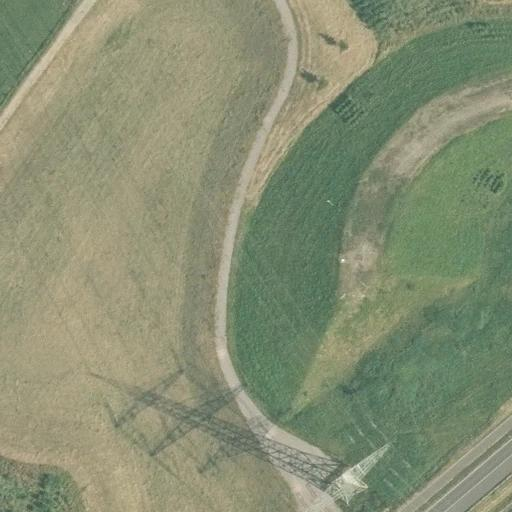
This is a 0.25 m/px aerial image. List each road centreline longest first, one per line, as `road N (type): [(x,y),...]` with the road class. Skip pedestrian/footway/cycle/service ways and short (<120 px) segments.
road 1 (track): [(278,0),(291,53),(286,92),(243,180),(218,319),(227,378),(312,489)]
road 2 (secondary): [(511,92),(420,137),(379,183),(361,239),(359,283)]
road 3 (track): [(88,0),(0,124)]
